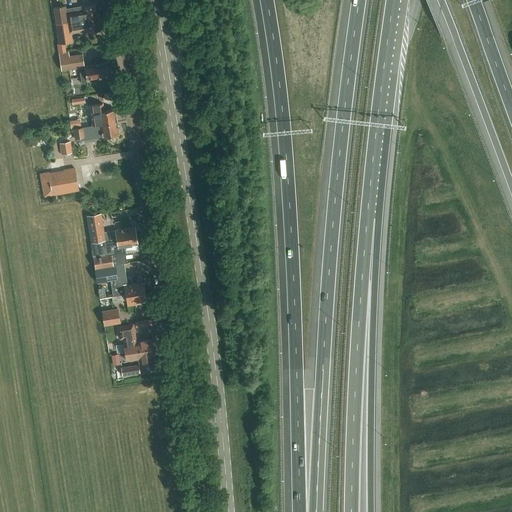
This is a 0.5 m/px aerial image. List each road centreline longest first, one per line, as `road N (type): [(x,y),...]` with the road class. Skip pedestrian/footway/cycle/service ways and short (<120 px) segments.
road 1 (motorway): [(360,0),(340,144),(314,511)]
road 2 (motorway): [(267,0),(287,158),(307,511)]
road 3 (residential): [(221,416),(185,419),(116,0)]
road 4 (tertiary): [(221,416),(157,0)]
road 5 (motorway): [(351,511),(367,217)]
road 6 (motorway): [(370,511),(374,282),(367,217)]
road 7 (motorway): [(367,217),(393,0)]
road 8 (motorway): [(440,0),(511,185)]
